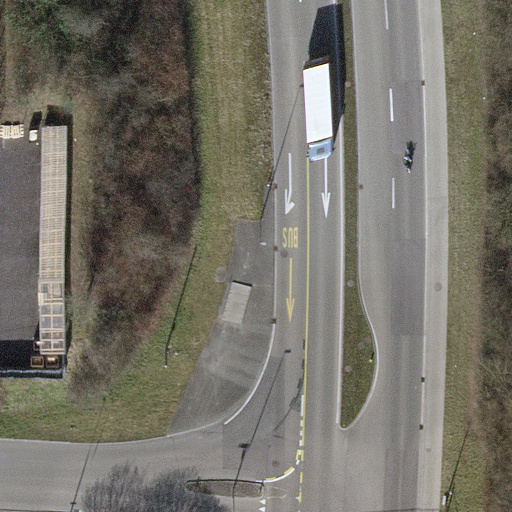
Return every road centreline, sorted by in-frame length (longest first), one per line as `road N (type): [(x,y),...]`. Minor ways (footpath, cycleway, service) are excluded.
road 1 (primary): [(392,492),(400,255),(386,0)]
road 2 (primary): [(301,0),(311,272),(304,489)]
road 3 (unclassified): [(0,479),(304,489)]
